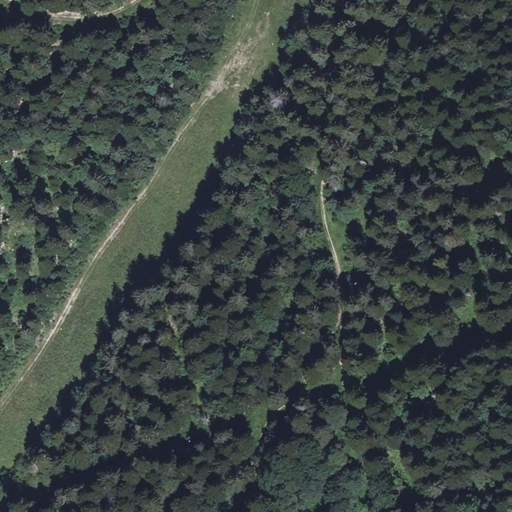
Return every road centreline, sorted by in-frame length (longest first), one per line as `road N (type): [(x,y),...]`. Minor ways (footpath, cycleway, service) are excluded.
road 1 (track): [(511,332),(0,506)]
road 2 (track): [(0,411),(205,103),(258,0)]
road 3 (track): [(319,211),(333,258),(346,432),(371,511)]
road 4 (track): [(417,0),(319,211)]
road 5 (track): [(319,211),(317,115),(343,0)]
